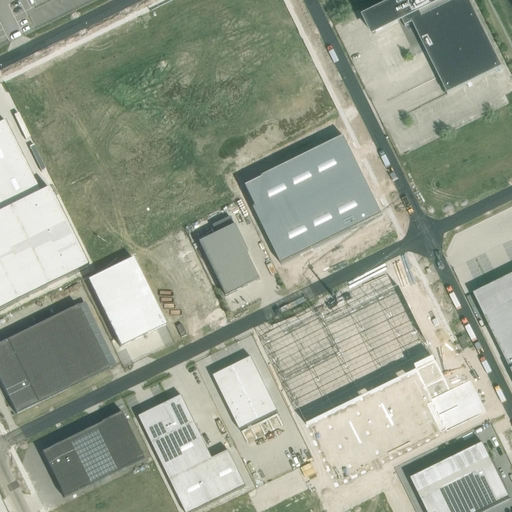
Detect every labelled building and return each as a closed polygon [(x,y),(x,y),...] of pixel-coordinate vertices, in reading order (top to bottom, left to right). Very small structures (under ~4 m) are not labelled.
[(200,44),(172,58),(206,127),(292,85),(253,6),(266,0),(192,0),(181,6),(200,44)] [(401,0),(365,18),(373,34),(401,19),(405,27),(412,23),(447,94),(502,68),(470,0),(401,0)] [(411,56),(424,49),(420,42),(407,49),(411,56)] [(498,88),(501,97),(511,92),(511,91),(509,83),(498,88)] [(0,212),(40,192),(5,120),(0,122),(0,212)] [(345,137),(243,186),(282,265),(383,216),(345,137)] [(40,192),(0,212),(0,309),(3,309),(88,267),(65,221),(49,188),(40,192)] [(234,224),(198,242),(219,285),(220,284),(225,295),(241,287),(242,288),(261,279),(234,224)] [(133,258),(88,280),(120,347),(166,325),(133,258)] [(511,274),(473,293),(511,372),(511,274)] [(324,319),(269,346),(310,430),(382,395),(412,456),(449,437),(434,406),(453,396),(402,292),(329,328),(324,319)] [(79,307),(0,344),(0,381),(16,415),(109,370),(79,307)] [(251,357),(213,376),(240,430),(278,412),(251,357)] [(141,416),(139,417),(185,511),(194,511),(247,486),(229,451),(213,458),(182,396),(159,407),(160,409),(142,418),(141,416)] [(123,412),(42,452),(65,498),(146,458),(123,412)] [(483,443),(411,479),(427,511),(480,511),(510,498),(483,443)] [(395,511),(374,466),(278,511),(395,511)] [(172,511),(152,472),(70,511),(172,511)]
